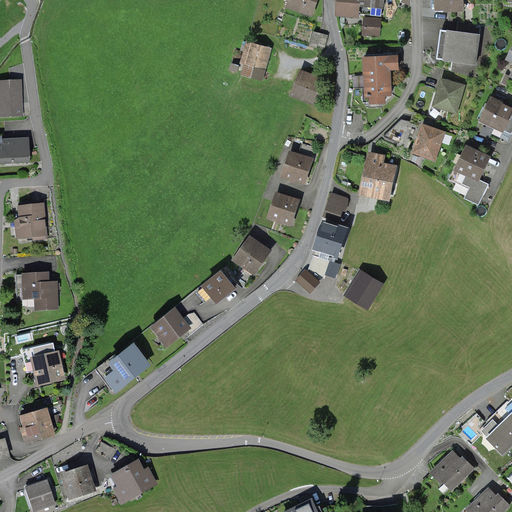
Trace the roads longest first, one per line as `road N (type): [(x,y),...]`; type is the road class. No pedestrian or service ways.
road 1 (residential): [(125,409),(129,429),(143,441),(263,439),(373,469),(402,467),(511,385)]
road 2 (residential): [(339,146),(313,242),(287,274),(125,409)]
road 3 (unknown): [(59,449),(80,326),(48,177)]
road 4 (residential): [(339,146),(391,127),(412,99),(423,54),(422,0)]
road 5 (residential): [(334,0),(345,75),(339,146)]
road 6 (residential): [(125,409),(0,482)]
